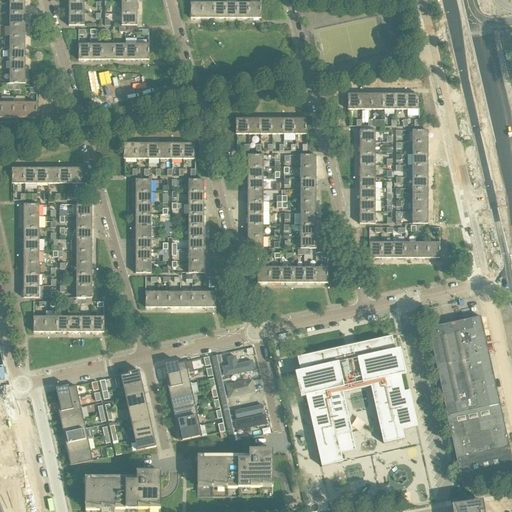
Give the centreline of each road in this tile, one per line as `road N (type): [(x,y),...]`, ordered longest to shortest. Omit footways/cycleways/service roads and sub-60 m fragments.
road 1 (secondary): [(446,0),(510,277)]
road 2 (residential): [(486,282),(434,48)]
road 3 (residential): [(79,129),(144,357)]
road 4 (residential): [(254,333),(196,104)]
road 5 (residential): [(308,79),(366,308)]
road 6 (residential): [(79,129),(45,0)]
road 7 (residential): [(17,385),(144,357)]
road 8 (residential): [(308,79),(434,48)]
road 9 (residential): [(44,511),(17,385)]
road 10 (residential): [(366,308),(486,282)]
